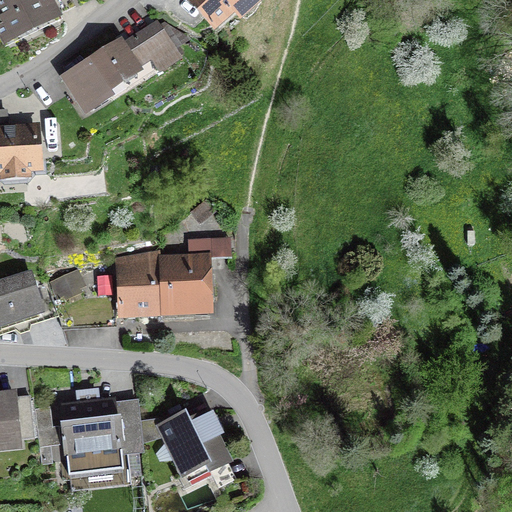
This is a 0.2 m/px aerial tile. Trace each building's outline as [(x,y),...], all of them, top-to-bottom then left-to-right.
[(0,34),(3,41),(74,6),(71,0),(10,0),(0,5),(0,34)] [(192,0),(214,24),(241,0),(192,0)] [(154,22),(69,77),(90,110),(111,96),(104,85),(134,66),(139,74),(151,66),(156,72),(177,59),(154,22)] [(0,170),(35,168),(40,163),(38,132),(28,132),(28,128),(0,130),(0,170)] [(215,211),(207,201),(192,213),(200,224),(215,211)] [(190,258),(159,260),(162,311),(208,309),(205,258),(230,257),(229,239),(189,241),(190,258)] [(124,313),(162,311),(159,260),(121,265),(124,313)] [(118,318),(115,273),(48,283),(58,316),(60,322),(118,318)] [(43,321),(58,316),(48,283),(35,287),(31,274),(0,283),(0,326),(41,314),(43,321)] [(66,426),(63,426),(69,476),(123,470),(121,455),(142,453),(137,401),(99,404),(97,393),(78,395),(79,406),(64,408),(66,426)] [(0,441),(20,440),(15,398),(0,399),(0,441)] [(36,411),(41,447),(59,445),(57,428),(51,428),(49,409),(36,411)] [(185,416),(161,427),(184,474),(206,464),(209,471),(228,461),(216,436),(220,434),(211,415),(206,418),(205,415),(188,423),(185,416)]
